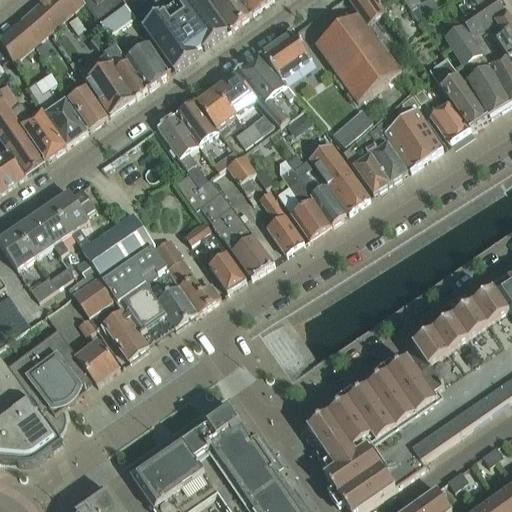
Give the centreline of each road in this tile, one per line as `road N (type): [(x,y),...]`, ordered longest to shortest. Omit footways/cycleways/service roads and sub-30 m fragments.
road 1 (residential): [(222,362),(212,334),(511,144)]
road 2 (residential): [(0,225),(304,0)]
road 3 (residential): [(511,256),(268,427)]
road 4 (residential): [(139,511),(93,450),(8,511)]
road 5 (residential): [(511,422),(386,511)]
road 6 (residential): [(107,441),(222,362)]
